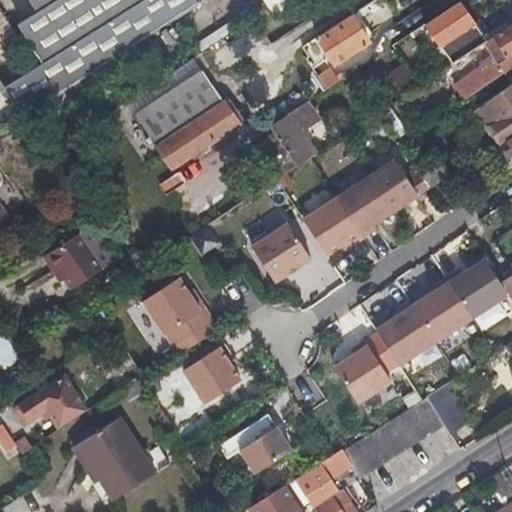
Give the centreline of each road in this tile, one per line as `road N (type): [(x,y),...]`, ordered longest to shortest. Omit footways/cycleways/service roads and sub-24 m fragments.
road 1 (residential): [(274,348),(511,184)]
road 2 (residential): [(402,511),(511,440)]
